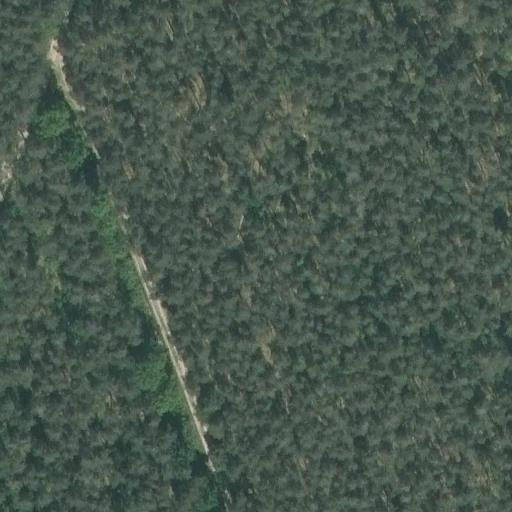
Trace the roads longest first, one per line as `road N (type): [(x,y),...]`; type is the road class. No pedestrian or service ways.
road 1 (track): [(224,511),(59,35)]
road 2 (track): [(0,183),(59,35)]
